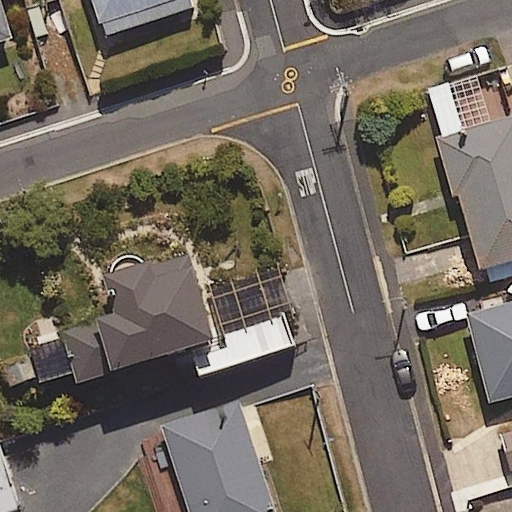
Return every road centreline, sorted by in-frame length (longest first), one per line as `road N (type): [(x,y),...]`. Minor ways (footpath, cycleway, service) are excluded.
road 1 (residential): [(289,78),(404,511)]
road 2 (residential): [(289,78),(0,171)]
road 3 (residential): [(511,5),(289,78)]
